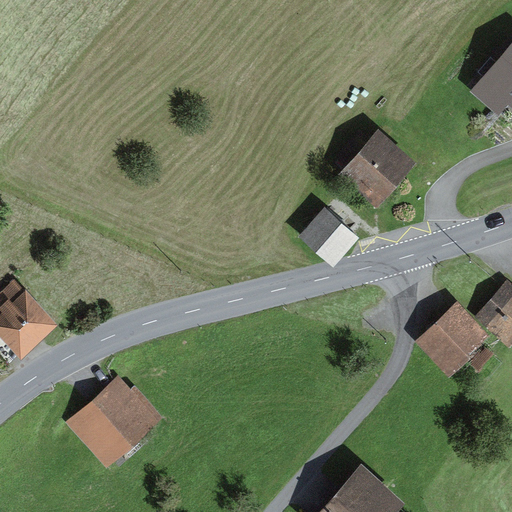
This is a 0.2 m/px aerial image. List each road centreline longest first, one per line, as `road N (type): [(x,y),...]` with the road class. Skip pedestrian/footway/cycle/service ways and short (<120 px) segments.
road 1 (secondary): [(0,402),(72,354),(146,322),(398,258)]
road 2 (residential): [(398,258),(402,347),(380,385),(268,511)]
